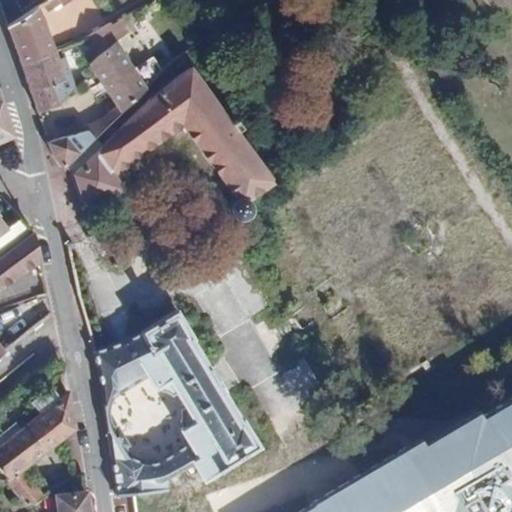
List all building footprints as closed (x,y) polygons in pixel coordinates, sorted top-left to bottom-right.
[(65,0),(44,0),(42,2),(46,8),(58,0),(61,3),(65,0)] [(52,50),(35,7),(6,26),(18,61),(52,50)] [(114,30),(109,22),(107,20),(85,36),(90,42),(93,39),(97,43),(108,35),(114,30)] [(112,42),(108,35),(97,43),(92,46),(98,54),(112,42)] [(87,64),(92,71),(116,107),(119,112),(143,88),(112,42),(98,54),(87,64)] [(58,68),(55,59),(52,50),(18,61),(35,111),(55,105),(73,88),(64,66),(58,68)] [(61,57),(55,59),(58,68),(64,66),(61,57)] [(232,130),(226,122),(186,69),(152,96),(99,148),(73,173),(85,202),(120,187),(112,176),(115,172),(116,168),(114,165),(174,121),(232,197),(230,199),(226,204),(226,209),(228,214),(231,216),(234,217),(237,217),(241,217),(245,214),(247,210),(247,204),(244,200),(269,180),(232,130)] [(0,140),(12,135),(0,103),(0,140)] [(119,112),(116,107),(98,120),(104,128),(119,112)] [(233,117),(226,122),(232,130),(239,124),(233,117)] [(87,129),(46,142),(56,163),(65,170),(66,167),(92,140),(104,128),(98,120),(87,129)] [(99,148),(92,140),(66,167),(73,173),(99,148)] [(373,232),(427,207),(411,171),(357,195),(373,232)] [(445,222),(472,208),(460,184),(433,198),(445,222)] [(0,253),(30,230),(29,228),(10,208),(0,216),(0,253)] [(0,287),(36,259),(30,230),(0,253),(0,287)] [(393,241),(373,253),(387,279),(408,267),(393,241)] [(166,511),(162,478),(190,462),(200,481),(211,474),(257,446),(242,421),(239,422),(188,340),(190,338),(173,310),(119,344),(137,377),(142,374),(151,389),(154,387),(157,390),(163,391),(166,392),(169,394),(176,390),(186,407),(182,410),(182,415),(181,421),(178,427),(179,430),(176,433),(183,446),(162,458),(157,458),(146,455),(136,449),(127,440),(121,432),(116,417),(116,405),(119,392),(123,384),(103,349),(91,352),(100,389),(118,511),(166,511)] [(124,386),(137,377),(119,344),(103,349),(123,384),(124,386)] [(59,396),(40,373),(19,391),(38,413),(59,396)] [(19,428),(0,444),(0,472),(26,504),(51,491),(47,486),(42,490),(37,485),(67,461),(53,445),(72,429),(71,419),(65,391),(59,396),(38,413),(19,428)] [(0,434),(0,444),(19,428),(15,422),(0,434)] [(405,511),(373,455),(286,503),(265,467),(249,476),(269,511),(229,511),(211,474),(200,481),(215,511),(405,511)] [(54,496),(56,511),(84,511),(81,492),(54,496)]
